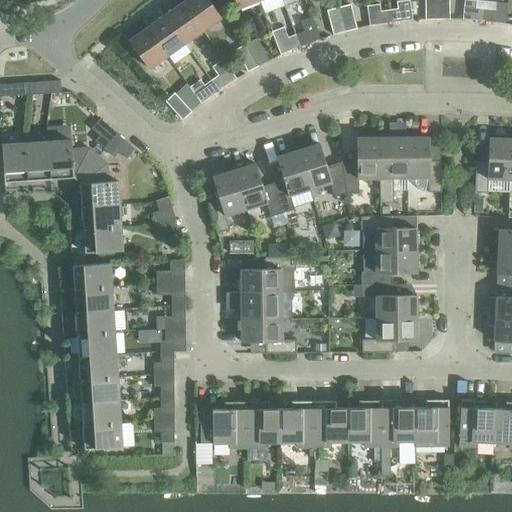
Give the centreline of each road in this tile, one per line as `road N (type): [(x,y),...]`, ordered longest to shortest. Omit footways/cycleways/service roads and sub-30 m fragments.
road 1 (residential): [(456,373),(209,370),(201,255),(170,157)]
road 2 (residential): [(511,42),(369,40),(280,66),(212,116)]
road 3 (residential): [(511,106),(342,109),(235,139),(212,116)]
road 4 (residential): [(170,157),(78,76),(43,30)]
road 5 (residential): [(456,373),(460,227)]
